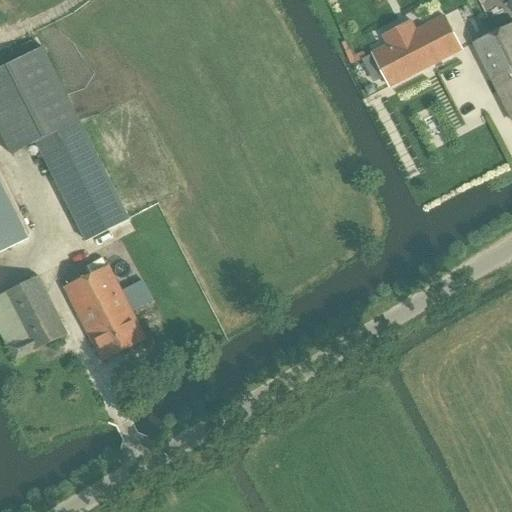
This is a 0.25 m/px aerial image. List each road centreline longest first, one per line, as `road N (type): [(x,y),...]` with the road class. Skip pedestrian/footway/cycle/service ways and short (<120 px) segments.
road 1 (unclassified): [(62,511),(511,244)]
road 2 (track): [(39,258),(39,224),(0,147)]
